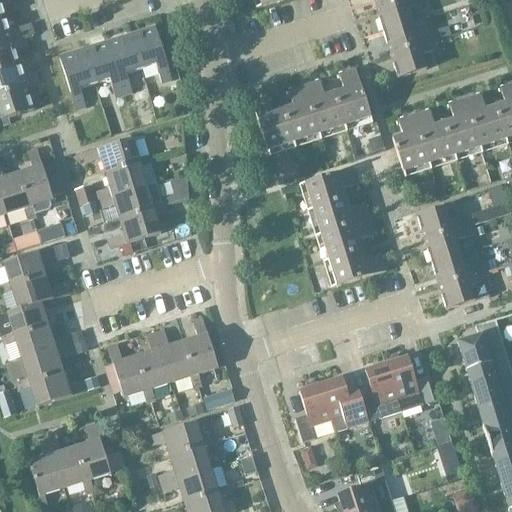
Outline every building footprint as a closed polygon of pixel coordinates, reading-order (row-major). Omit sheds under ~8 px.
[(0,0),(0,22),(3,21),(0,10),(0,8),(13,4),(11,0),(0,0)] [(257,0),(260,9),(288,0),(257,0)] [(371,0),(374,10),(407,0),(371,0)] [(382,33),(410,25),(406,11),(426,5),(425,0),(407,0),(374,10),(382,33)] [(0,47),(24,39),(33,37),(29,26),(7,33),(3,21),(0,22),(0,47)] [(389,57),(439,41),(436,32),(414,38),(410,25),(382,33),(389,57)] [(129,38),(140,70),(155,66),(160,84),(169,81),(153,30),(129,38)] [(125,75),(140,70),(129,38),(106,46),(122,95),(131,93),(125,75)] [(0,72),(18,66),(14,54),(28,50),(24,39),(0,47),(0,72)] [(439,41),(389,57),(396,79),(424,70),(421,58),(442,51),(439,41)] [(113,98),(122,95),(106,46),(82,53),(93,85),(108,80),(113,98)] [(78,90),(93,85),(82,53),(58,61),(74,111),(83,108),(78,90)] [(0,97),(38,85),(35,74),(22,78),(18,66),(0,72),(0,97)] [(332,94),(343,128),(369,119),(353,70),(337,75),(342,90),(332,94)] [(343,128),(332,94),(322,97),(317,82),(302,87),(318,136),(343,128)] [(42,95),(38,85),(0,97),(0,118),(1,122),(33,111),(29,99),(42,95)] [(494,108),(504,143),(511,140),(511,85),(499,90),(504,105),(494,108)] [(318,136),(302,87),(287,92),(291,106),(281,110),(292,144),(318,136)] [(504,143),(494,108),(483,111),(479,96),(463,101),(479,151),(504,143)] [(267,152),(292,144),(281,110),(271,113),(266,99),(251,103),(267,152)] [(479,151),(463,101),(448,106),(453,121),(442,124),(453,159),(479,151)] [(453,159),(442,124),(432,127),(427,112),(412,117),(427,167),(453,159)] [(401,175),(427,167),(412,117),(397,121),(402,137),(391,140),(401,175)] [(104,175),(150,160),(149,156),(137,160),(131,141),(80,157),(83,166),(100,161),(104,175)] [(31,172),(16,176),(31,222),(36,220),(34,215),(47,211),(48,208),(47,204),(51,203),(50,199),(62,195),(52,164),(40,168),(35,152),(25,155),(31,172)] [(109,191),(93,196),(95,204),(145,189),(154,186),(148,166),(152,165),(150,160),(104,175),(109,191)] [(311,211),(345,200),(342,191),(358,186),(353,169),(303,185),(311,211)] [(0,204),(4,218),(22,212),(26,223),(31,222),(16,176),(2,181),(0,173),(0,204)] [(145,189),(95,204),(98,213),(115,208),(119,221),(165,207),(163,202),(160,203),(154,186),(145,189)] [(95,204),(93,196),(91,190),(74,196),(79,210),(95,204)] [(319,237),(369,221),(364,205),(348,210),(345,200),(311,211),(319,237)] [(506,204),(470,216),(474,226),(510,214),(506,204)] [(166,211),(165,207),(119,221),(124,236),(107,241),(110,251),(160,235),(154,215),(166,211)] [(423,242),(472,226),(469,216),(449,223),(445,208),(415,218),(423,242)] [(327,262),(361,251),(358,242),(374,237),(369,221),(319,237),(327,262)] [(431,265),(460,256),(456,242),(475,236),(472,226),(423,242),(431,265)] [(0,292),(44,279),(39,264),(55,259),(52,250),(2,266),(9,285),(0,288),(0,292)] [(361,251),(327,262),(335,288),(385,273),(380,256),(364,261),(361,251)] [(464,269),(460,256),(431,265),(438,288),(487,273),(484,263),(464,269)] [(490,282),(487,273),(438,288),(446,312),(490,298),(485,284),(490,282)] [(48,292),(44,279),(0,292),(0,297),(11,294),(17,313),(67,298),(63,287),(48,292)] [(2,343),(48,328),(44,314),(70,306),(67,298),(17,313),(6,317),(12,335),(0,339),(2,343)] [(181,344),(196,390),(200,389),(196,376),(216,370),(200,320),(191,323),(196,339),(181,344)] [(506,360),(495,322),(474,328),(477,337),(457,344),(465,373),(506,360)] [(53,343),(48,328),(2,343),(3,347),(14,344),(20,363),(71,347),(68,338),(53,343)] [(153,335),(170,386),(188,380),(192,391),(196,390),(181,344),(167,348),(162,332),(153,335)] [(151,392),(170,386),(153,335),(145,338),(150,354),(135,359),(150,404),(154,403),(151,392)] [(74,355),(71,347),(20,363),(26,383),(16,386),(17,390),(63,375),(58,360),(74,355)] [(112,366),(105,369),(112,392),(119,390),(123,400),(141,394),(145,406),(150,404),(135,359),(121,363),(116,347),(107,350),(112,366)] [(384,364),(399,414),(420,407),(434,404),(426,379),(414,383),(407,360),(400,362),(396,356),(384,364)] [(474,400),(511,388),(511,378),(506,360),(465,373),(474,400)] [(380,419),(399,414),(384,364),(372,368),(373,370),(364,373),(371,396),(359,400),(366,424),(380,419)] [(68,389),(63,375),(17,390),(18,394),(28,391),(35,410),(85,394),(82,385),(68,389)] [(319,385),(330,422),(335,435),(355,428),(366,424),(359,400),(348,404),(341,380),(331,383),(331,381),(319,385)] [(311,428),(330,422),(319,385),(304,385),(304,392),(298,394),(305,417),(294,421),(302,444),(315,440),(311,428)] [(482,428),(511,419),(511,388),(474,400),(482,428)] [(207,412),(234,403),(230,391),(203,399),(207,412)] [(0,394),(0,409),(3,419),(16,414),(9,392),(0,394)] [(511,419),(482,428),(491,456),(511,449),(511,419)] [(169,460),(214,445),(213,441),(212,442),(205,422),(145,441),(148,450),(165,445),(169,460)] [(74,450),(88,495),(93,494),(89,483),(109,477),(108,475),(120,472),(115,456),(103,459),(93,426),(84,429),(89,445),(74,450)] [(47,441),(63,491),(80,485),(84,497),(88,495),(74,450),(60,454),(55,438),(47,441)] [(43,497),(63,491),(47,441),(38,444),(43,460),(27,465),(41,510),(47,510),(43,497)] [(159,477),(140,483),(143,494),(160,488),(210,472),(204,453),(215,449),(214,445),(169,460),(174,475),(159,479),(159,477)] [(499,484),(511,480),(511,449),(491,456),(499,484)] [(250,456),(238,458),(241,474),(254,471),(250,456)] [(210,472),(160,488),(163,497),(179,492),(184,506),(228,492),(220,469),(210,472)] [(333,507),(336,511),(362,511),(390,503),(385,483),(381,470),(357,477),(361,489),(337,497),(339,503),(333,507)] [(508,511),(511,510),(511,480),(499,484),(508,511)] [(231,496),(229,492),(184,506),(185,511),(222,511),(218,500),(231,496)] [(390,503),(362,511),(404,511),(401,500),(390,503)] [(92,511),(90,503),(68,509),(69,511),(92,511)]
